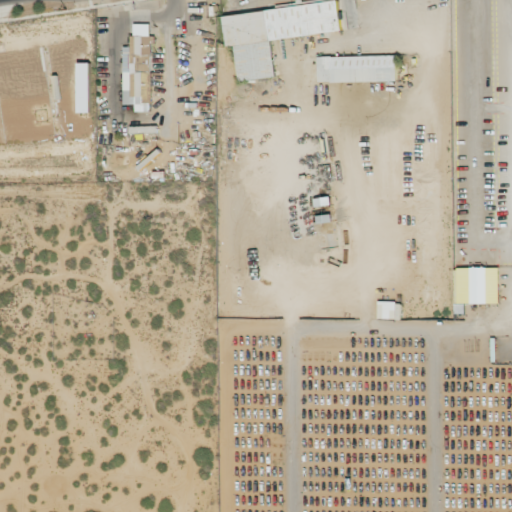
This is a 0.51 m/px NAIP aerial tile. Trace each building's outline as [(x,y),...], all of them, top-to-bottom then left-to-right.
[(223,15),(227,47),(235,46),(239,82),(276,77),(271,40),(342,31),(338,1),(223,15)] [(124,104),(135,104),(135,111),(151,111),(151,103),(145,103),(145,87),(151,87),(151,24),(134,24),(134,35),(130,35),(130,46),(123,46),(124,104)] [(398,81),(398,55),(318,57),(318,83),(398,81)] [(91,112),(91,63),(79,63),(79,112),(91,112)] [(499,303),(498,267),(454,268),(455,304),(499,303)] [(378,318),(401,319),(401,308),(378,307),(378,318)]
